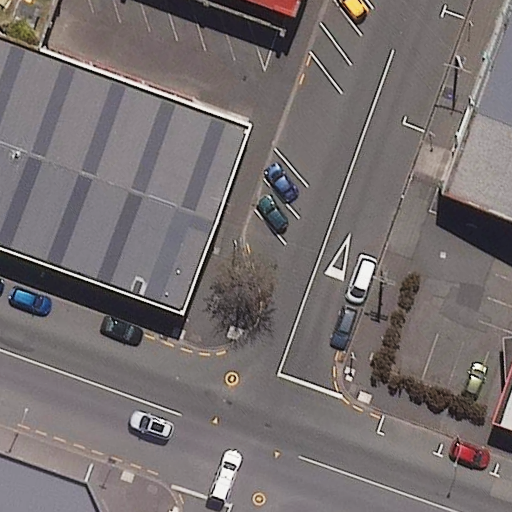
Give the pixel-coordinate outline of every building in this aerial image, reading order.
[(268,0),(293,8),(295,0),(268,0)] [(511,0),(507,0),(440,186),(511,212),(511,0)] [(248,120),(0,32),(0,244),(181,309),(248,120)] [(511,359),(490,420),(511,427),(511,359)] [(115,511),(124,488),(0,444),(0,511),(115,511)]
